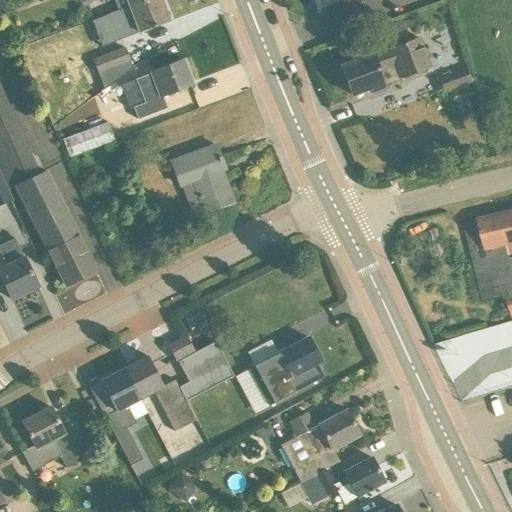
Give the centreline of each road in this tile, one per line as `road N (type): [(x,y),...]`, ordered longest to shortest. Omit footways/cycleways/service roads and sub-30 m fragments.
road 1 (residential): [(0,380),(31,354),(290,222),(339,215)]
road 2 (secondary): [(483,511),(339,215)]
road 3 (secondary): [(339,215),(246,0)]
road 4 (unclassified): [(339,215),(511,177)]
